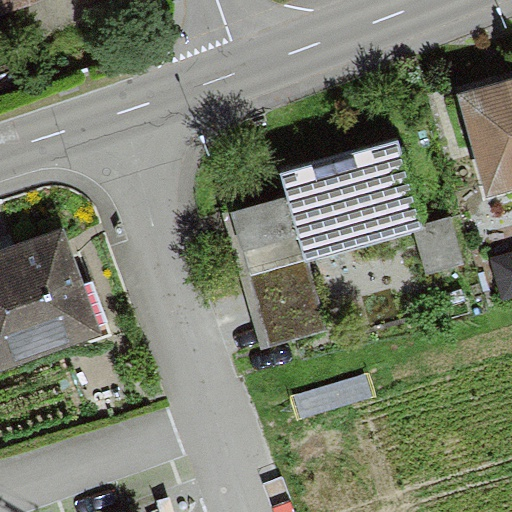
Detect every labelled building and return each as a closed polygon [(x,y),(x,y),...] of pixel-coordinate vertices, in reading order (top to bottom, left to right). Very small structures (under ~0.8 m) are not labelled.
[(0,0),(0,16),(48,0),(0,0)] [(511,79),(461,94),(489,195),(511,188),(511,79)] [(423,228),(398,142),(284,175),(291,199),(233,215),(270,343),(326,327),(307,261),(414,230),(423,228)] [(423,228),(414,230),(427,275),(465,264),(452,219),(423,228)] [(55,243),(0,261),(0,360),(85,332),(55,243)]
